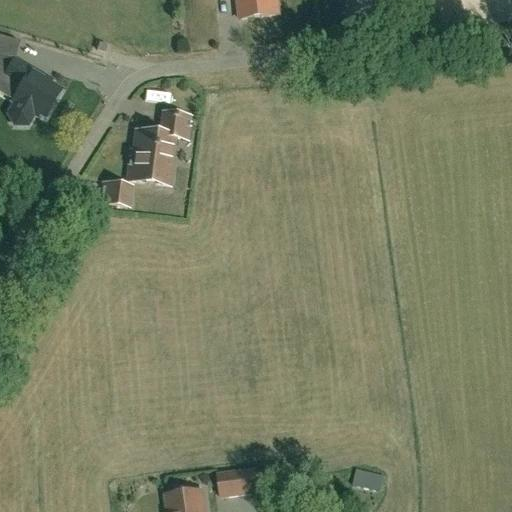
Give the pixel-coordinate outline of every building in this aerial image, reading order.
[(238,0),(241,22),(280,18),(277,0),(238,0)] [(0,57),(14,61),(19,44),(0,38),(0,57)] [(34,114),(45,119),(60,93),(49,86),(51,83),(14,61),(4,78),(21,88),(13,101),(16,103),(8,116),(14,127),(26,127),(34,114)] [(186,141),(189,119),(163,115),(160,136),(136,133),(133,153),(131,153),(127,183),(168,188),(174,140),(186,141)] [(130,189),(104,186),(101,206),(127,209),(130,189)] [(218,476),(221,500),(256,496),(253,472),(218,476)] [(204,511),(202,493),(165,498),(167,511),(204,511)]
